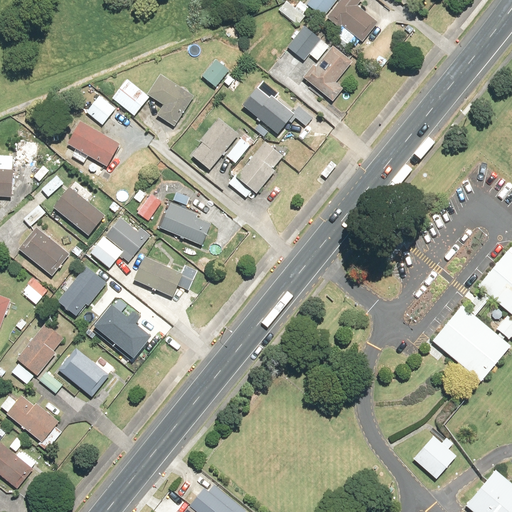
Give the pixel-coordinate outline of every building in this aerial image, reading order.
[(338,0),(313,0),(309,6),(323,18),(338,0)] [(342,0),(327,19),(340,29),(342,27),(362,43),(378,24),(357,7),(363,0),(342,0)] [(288,3),(280,11),(298,27),(306,19),(288,3)] [(318,63),(330,49),(306,29),(289,49),(305,62),(310,56),(318,63)] [(316,65),(305,78),(333,102),(344,89),(337,83),(353,63),(334,46),(317,66),(316,65)] [(230,73),(218,62),(204,78),(216,89),(230,73)] [(195,94),(161,71),(147,91),(164,102),(157,113),(175,125),(195,94)] [(128,82),(114,100),(135,118),(150,100),(128,82)] [(257,85),(243,101),(280,133),(297,112),(273,92),(270,95),(257,85)] [(101,98),(88,114),(103,127),(116,111),(101,98)] [(210,168),(239,133),(219,116),(201,138),(203,140),(192,153),(210,168)] [(120,139),(81,117),(67,142),(106,164),(120,139)] [(255,141),(246,134),(229,157),(238,163),(255,141)] [(285,154),(266,139),(237,174),(258,192),(277,169),(274,167),(285,154)] [(39,144),(18,143),(16,167),(38,168),(39,144)] [(0,168),(0,193),(11,194),(13,169),(0,168)] [(70,184),(54,204),(90,233),(107,212),(70,184)] [(163,203),(153,196),(145,207),(143,205),(137,213),(150,222),(163,203)] [(172,206),(162,230),(202,247),(212,223),(172,206)] [(39,208),(24,221),(31,229),(46,215),(39,208)] [(139,234),(123,220),(92,255),(110,270),(121,258),(128,265),(152,238),(142,230),(139,234)] [(37,229),(20,251),(53,278),(71,256),(37,229)] [(511,254),(510,252),(481,288),(488,294),(493,298),(511,313),(511,254)] [(146,259),(136,282),(174,298),(184,276),(146,259)] [(88,266),(58,301),(78,317),(107,282),(88,266)] [(0,291),(0,327),(11,295),(0,291)] [(478,306),(472,313),(477,317),(493,298),(488,294),(483,300),(479,297),(474,303),(478,306)] [(472,313),(465,307),(436,342),(483,381),(484,382),(511,349),(511,346),(477,317),(472,313)] [(113,308),(95,330),(135,362),(153,340),(113,308)] [(511,339),(511,318),(510,317),(499,329),(511,339)] [(26,381),(34,372),(36,373),(55,350),(53,348),(63,336),(45,321),(16,356),(19,359),(11,368),(26,381)] [(75,346),(58,366),(92,394),(109,373),(75,346)] [(63,391),(58,386),(61,382),(45,369),(38,377),(60,394),(63,391)] [(0,403),(7,409),(16,399),(8,393),(0,402),(0,403)] [(33,403),(20,393),(16,399),(7,409),(6,411),(42,439),(58,419),(35,400),(33,403)] [(459,456),(436,437),(416,460),(439,479),(459,456)] [(0,440),(0,472),(17,486),(32,467),(0,440)] [(475,511),(511,511),(511,482),(498,471),(490,481),(469,507),(475,511)] [(208,488),(193,505),(201,511),(248,511),(215,484),(211,490),(208,488)]
